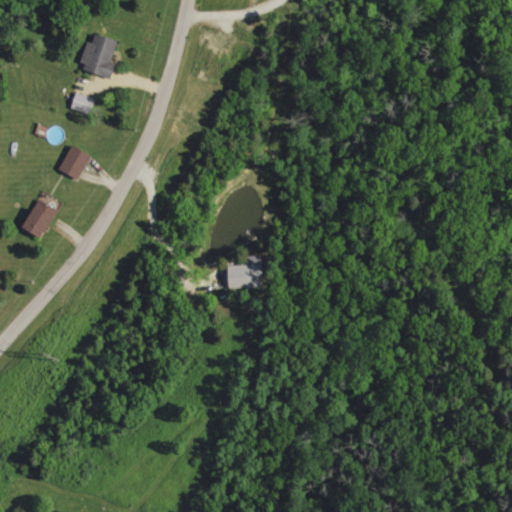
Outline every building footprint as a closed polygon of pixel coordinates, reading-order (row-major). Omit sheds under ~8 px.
[(116,78),(121,63),(115,61),(122,40),(100,33),(97,42),(92,40),(84,67),(116,78)] [(99,98),(80,92),(74,108),(93,115),(99,98)] [(95,153),(75,144),(63,169),(84,178),(95,153)] [(62,209),(43,198),(28,226),(47,237),(62,209)] [(230,287),(264,287),(263,255),(245,255),(245,264),(230,265),(230,287)]
